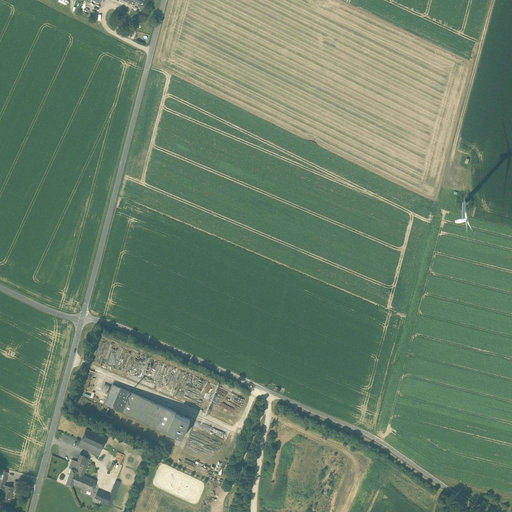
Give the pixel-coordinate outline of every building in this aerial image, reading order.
[(145,0),(135,0),(133,5),(142,9),(145,0)] [(176,410),(113,384),(104,404),(168,430),(168,429),(183,435),(190,418),(176,412),(176,410)] [(107,438),(86,429),(81,440),(101,450),(107,438)] [(101,450),(81,440),(78,446),(99,456),(101,450)] [(84,455),(80,453),(77,461),(75,469),(76,470),(76,472),(77,472),(83,475),(84,473),(89,459),(84,457),(84,455)] [(77,461),(72,459),(68,468),(71,469),(71,468),(75,469),(77,461)] [(71,469),(66,484),(71,486),(72,483),(76,472),(76,470),(75,469),(71,468),(71,469)] [(83,475),(77,472),(76,472),(72,483),(92,492),(95,480),(83,475)] [(14,487),(4,484),(5,479),(1,478),(0,481),(0,489),(2,491),(2,493),(0,493),(0,494),(1,495),(0,499),(10,502),(14,487)] [(109,495),(97,490),(93,501),(99,504),(101,501),(111,505),(120,482),(116,480),(109,495)]
